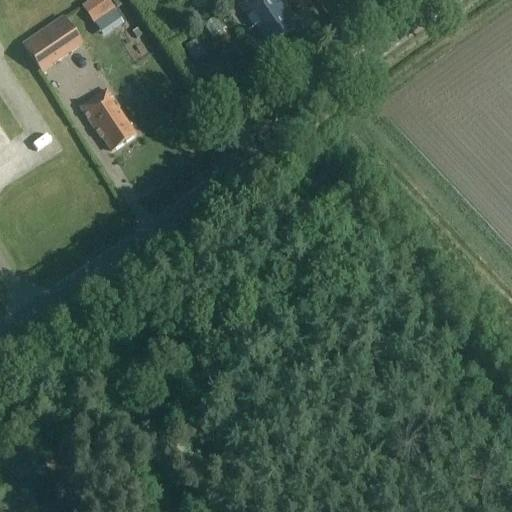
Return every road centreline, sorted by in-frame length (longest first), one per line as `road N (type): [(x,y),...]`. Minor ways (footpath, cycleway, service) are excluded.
road 1 (tertiary): [(0,331),(198,195),(449,0)]
road 2 (track): [(166,511),(139,328),(129,311)]
